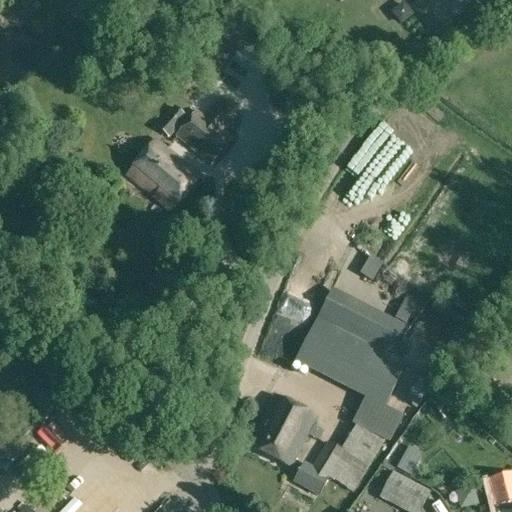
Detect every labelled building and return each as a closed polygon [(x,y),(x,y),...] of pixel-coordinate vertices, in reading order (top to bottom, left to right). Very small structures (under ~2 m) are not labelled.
[(390,14),(401,27),(414,16),(403,3),(390,14)] [(175,136),(183,143),(210,166),(231,141),(221,132),(237,113),(221,100),(205,119),(196,112),(175,136)] [(186,119),(175,110),(158,128),(168,138),(186,119)] [(155,142),(127,177),(170,214),(200,178),(155,142)] [(0,260),(29,267),(33,248),(0,240),(0,260)] [(317,319),(295,362),(385,408),(407,365),(317,319)] [(315,419),(274,398),(249,449),(291,470),(315,419)] [(353,493),(368,467),(328,445),(314,471),(305,466),(295,483),(319,496),(329,479),(353,493)] [(408,449),(402,460),(416,467),(422,457),(408,449)] [(393,475),(381,497),(408,511),(419,511),(429,494),(393,475)] [(498,511),(511,511),(511,475),(490,481),(496,507),(497,507),(498,511)]
